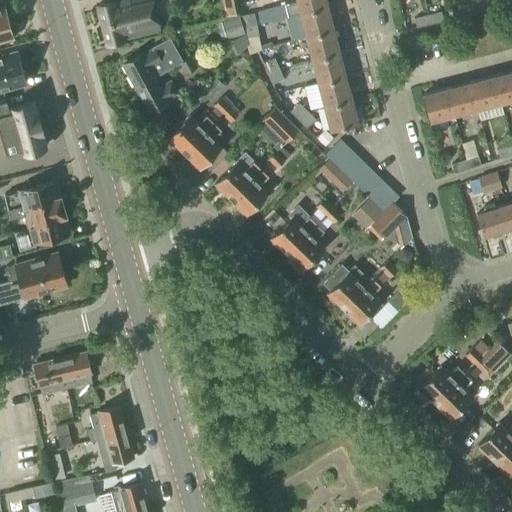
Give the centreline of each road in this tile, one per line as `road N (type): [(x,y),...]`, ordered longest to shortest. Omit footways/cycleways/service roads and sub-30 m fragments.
road 1 (residential): [(445,298),(379,67),(368,0)]
road 2 (residential): [(363,382),(207,233),(120,251)]
road 3 (secondary): [(120,251),(50,0)]
road 4 (secondary): [(195,511),(137,311)]
road 5 (residential): [(495,511),(363,382)]
road 6 (residential): [(137,311),(0,345)]
